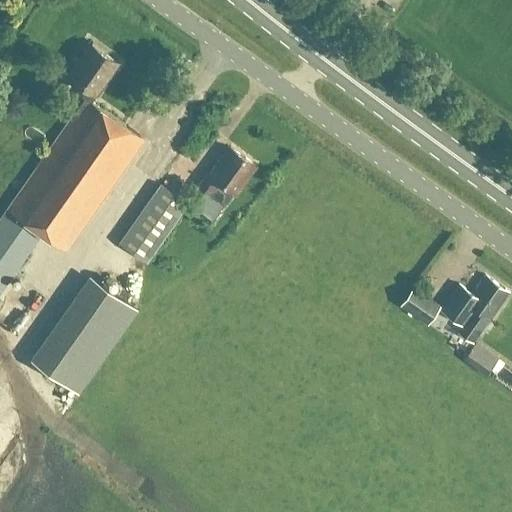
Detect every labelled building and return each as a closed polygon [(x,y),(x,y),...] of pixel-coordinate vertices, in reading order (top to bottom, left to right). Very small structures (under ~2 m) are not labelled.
[(86,97),(90,100),(117,62),(89,42),(66,73),(86,88),(81,95),(85,98),(86,97)] [(143,138),(90,100),(86,97),(85,98),(4,213),(5,213),(0,219),(0,291),(41,233),(65,249),(143,138)] [(235,192),(255,164),(230,146),(210,174),(208,172),(199,185),(225,205),(234,192),(235,192)] [(161,185),(119,244),(146,262),(187,203),(161,185)] [(40,359),(83,386),(139,299),(96,272),(40,359)] [(456,330),(473,343),(509,292),(486,275),(473,294),(459,284),(441,309),(461,323),(456,330)] [(428,325),(440,308),(412,289),(401,306),(428,325)] [(0,457),(15,434),(0,425),(0,457)]
